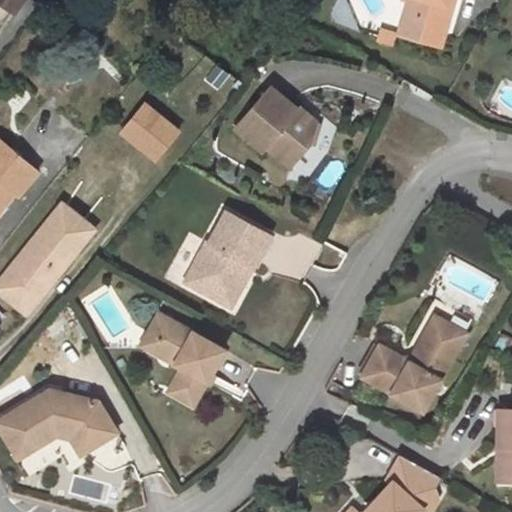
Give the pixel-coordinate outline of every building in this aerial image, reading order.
[(1,0),(14,8),(19,0),(1,0)] [(409,0),(410,0),(406,15),(437,25),(443,4),(447,6),(449,0),(409,0)] [(455,0),(449,0),(447,6),(443,4),(437,25),(447,27),(455,0)] [(377,29),(374,44),(391,47),(394,32),(377,29)] [(297,108),(270,86),(236,128),(263,150),(266,146),(291,166),(309,143),(316,120),(299,105),(297,108)] [(118,133),(156,162),(182,129),(144,100),(118,133)] [(18,194),(39,169),(2,135),(0,136),(0,208),(14,191),(18,194)] [(326,160),(316,184),(331,190),(341,166),(326,160)] [(29,250),(65,203),(60,200),(15,258),(16,258),(21,262),(31,252),(29,250)] [(93,225),(65,203),(29,250),(31,252),(21,262),(16,258),(1,276),(34,304),(51,285),(45,280),(53,270),(57,272),(93,225)] [(270,237),(227,212),(209,244),(207,243),(184,283),(203,294),(211,290),(227,299),(242,272),(238,270),(241,264),(252,269),(270,237)] [(97,227),(93,225),(57,272),(53,270),(45,280),(51,285),(52,286),(97,227)] [(252,269),(241,264),(238,270),(242,272),(227,299),(211,290),(203,294),(231,309),(252,269)] [(34,304),(1,276),(0,277),(0,291),(27,314),(34,304)] [(166,318),(157,314),(139,345),(173,364),(177,355),(153,341),(166,318)] [(463,335),(431,317),(408,357),(399,359),(376,346),(358,378),(418,413),(463,335)] [(221,350),(166,318),(153,341),(177,355),(173,364),(180,368),(166,392),(190,405),(221,350)] [(48,391),(0,419),(0,432),(16,459),(48,440),(45,435),(52,431),(55,436),(67,438),(80,430),(87,441),(110,428),(96,403),(82,400),(69,407),(62,395),(48,391)] [(82,400),(62,395),(69,407),(82,400)] [(511,410),(495,410),(494,447),(500,447),(499,482),(511,482),(511,410)] [(80,430),(67,438),(78,457),(114,435),(110,428),(87,441),(80,430)] [(52,431),(45,435),(48,440),(55,436),(52,431)] [(434,479),(397,458),(383,481),(386,485),(360,511),(415,511),(417,511),(418,511),(426,511),(433,500),(424,495),(434,479)]
